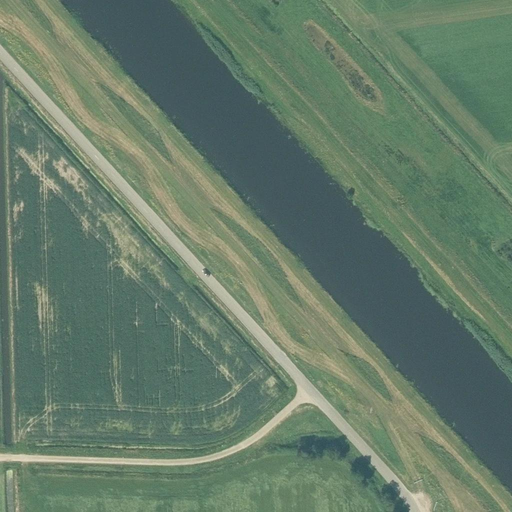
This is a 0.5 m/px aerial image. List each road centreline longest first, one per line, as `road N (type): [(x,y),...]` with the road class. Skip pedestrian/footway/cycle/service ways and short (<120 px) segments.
road 1 (unclassified): [(292,371),(0,57)]
road 2 (secondary): [(511,437),(312,494)]
road 3 (unclassified): [(0,457),(189,461)]
road 4 (unclassified): [(189,461),(220,455),(308,410)]
